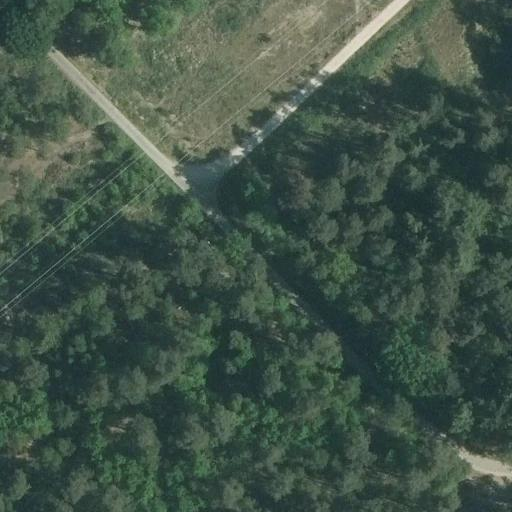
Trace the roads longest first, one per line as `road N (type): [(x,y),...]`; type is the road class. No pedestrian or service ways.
road 1 (track): [(194,196),(432,434),(473,465),(511,469)]
road 2 (track): [(403,0),(194,196)]
road 3 (track): [(2,0),(194,196)]
